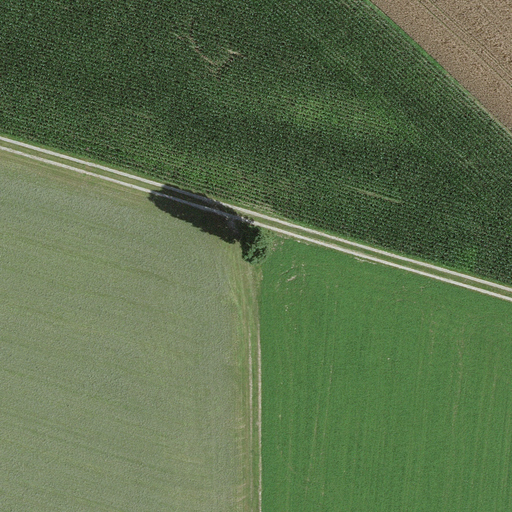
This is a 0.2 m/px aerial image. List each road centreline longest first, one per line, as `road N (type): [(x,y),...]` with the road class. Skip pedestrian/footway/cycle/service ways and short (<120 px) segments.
road 1 (track): [(511,298),(0,147)]
road 2 (track): [(254,511),(245,219)]
